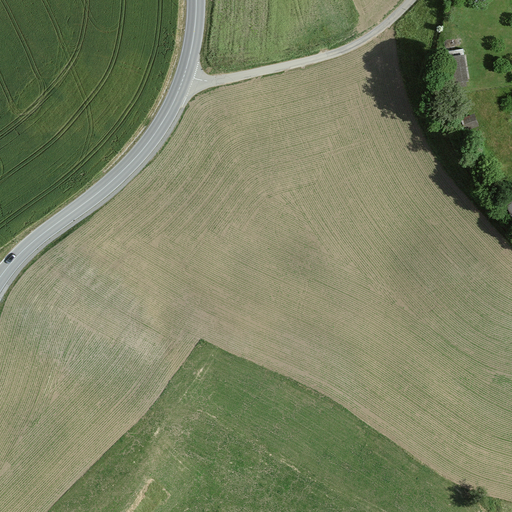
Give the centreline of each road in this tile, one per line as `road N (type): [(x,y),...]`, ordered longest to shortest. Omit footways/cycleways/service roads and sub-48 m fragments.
road 1 (secondary): [(184,76),(132,161),(0,276)]
road 2 (unclassified): [(410,0),(340,51),(217,80),(184,76)]
